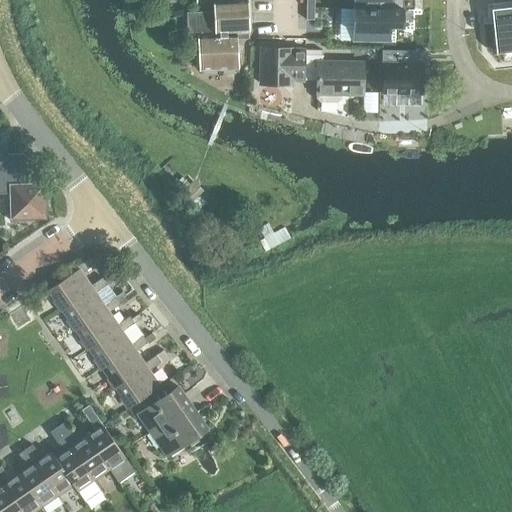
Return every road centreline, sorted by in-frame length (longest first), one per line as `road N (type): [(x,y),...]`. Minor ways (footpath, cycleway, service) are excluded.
road 1 (unclassified): [(337,511),(100,214)]
road 2 (residential): [(482,84),(462,110),(399,127),(301,109)]
road 3 (unclassified): [(100,214),(0,78)]
road 4 (residential): [(0,284),(100,214)]
